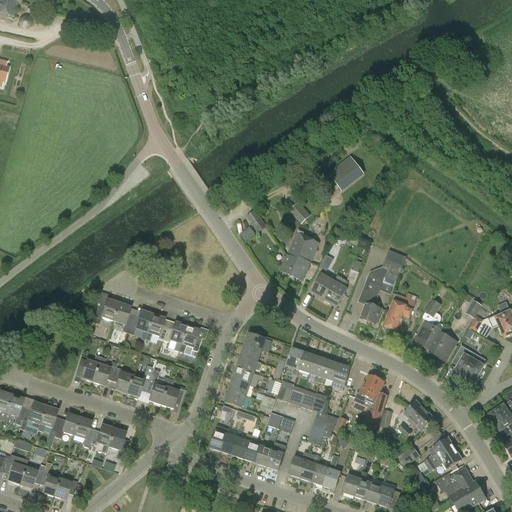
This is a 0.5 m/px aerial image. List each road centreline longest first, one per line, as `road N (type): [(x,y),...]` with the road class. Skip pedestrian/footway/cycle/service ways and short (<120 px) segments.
road 1 (tertiary): [(460,418),(429,389),(334,339),(264,288)]
road 2 (unclassified): [(0,286),(104,204),(160,137)]
road 3 (tertiary): [(264,288),(160,137)]
road 4 (residential): [(333,511),(186,460),(167,445)]
road 5 (residential): [(171,441),(150,423),(21,372)]
road 6 (tertiary): [(93,0),(117,28),(160,137)]
road 7 (residential): [(171,441),(202,406),(232,324)]
road 8 (residential): [(232,324),(114,283)]
